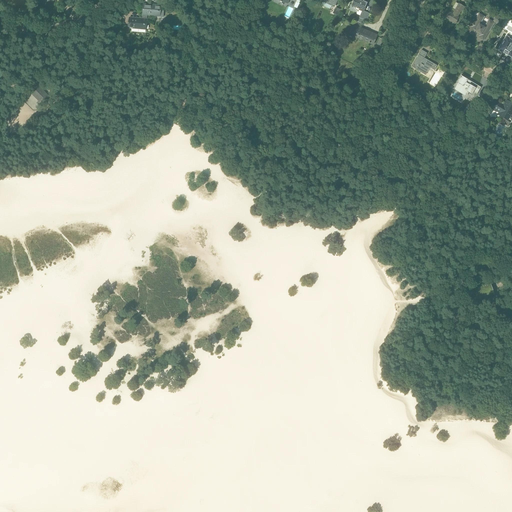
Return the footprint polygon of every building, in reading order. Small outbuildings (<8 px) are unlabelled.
[(357,0),(353,0),(352,6),(355,7),(354,8),(355,8),(355,9),(355,10),(356,11),(357,11),(358,11),(359,10),(361,11),(359,17),(357,21),(361,23),(363,19),(367,21),(369,14),(363,11),(367,2),(360,0),(359,0),(360,1),(357,0)] [(453,14),(444,9),(441,15),(442,15),(441,17),(445,19),(446,17),(455,23),(458,17),(457,17),(461,10),(462,11),(465,7),(459,3),(453,14)] [(143,4),(142,15),(146,15),(154,16),(154,17),(163,18),(163,11),(160,11),(160,6),(143,4)] [(479,38),(483,40),(488,31),(489,31),(494,23),(488,20),(484,28),(480,25),(484,17),(479,14),(474,22),(471,20),(468,25),(472,27),(470,30),(480,36),(479,38)] [(146,15),(142,15),(142,19),(129,18),(128,29),(145,30),(145,25),(146,24),(147,24),(147,23),(147,22),(146,22),(146,15)] [(509,20),(505,17),(500,27),(504,29),(509,20)] [(495,18),(493,21),(496,23),(494,26),(498,28),(501,22),(495,18)] [(353,25),(349,34),(374,44),(377,35),(360,28),(361,23),(357,21),(355,21),(353,25)] [(500,47),(500,48),(500,49),(501,50),(506,53),(511,57),(511,55),(511,39),(506,36),(503,41),(500,47)] [(385,40),(384,40),(380,38),(377,45),(382,47),(385,40)] [(424,58),(427,53),(422,50),(412,66),(420,71),(425,73),(429,66),(435,69),(437,65),(424,58)] [(481,87),(471,82),(471,81),(470,81),(470,82),(467,81),(468,80),(461,76),(457,82),(458,83),(455,89),(466,95),(468,92),(472,94),(473,92),(477,94),(481,87)] [(38,103),(42,106),(50,98),(39,88),(33,94),(40,101),(38,103)] [(492,98),(490,101),(493,103),(490,107),(498,112),(497,114),(500,116),(507,120),(511,111),(511,103),(509,101),(506,100),(503,105),(495,100),(492,98)] [(470,117),(471,118),(476,110),(469,106),(465,114),(464,117),(469,120),(470,117)] [(494,295),(488,281),(469,288),(474,302),(494,295)] [(499,311),(498,311),(498,320),(499,320),(499,323),(511,324),(511,317),(511,308),(500,308),(499,311)]
